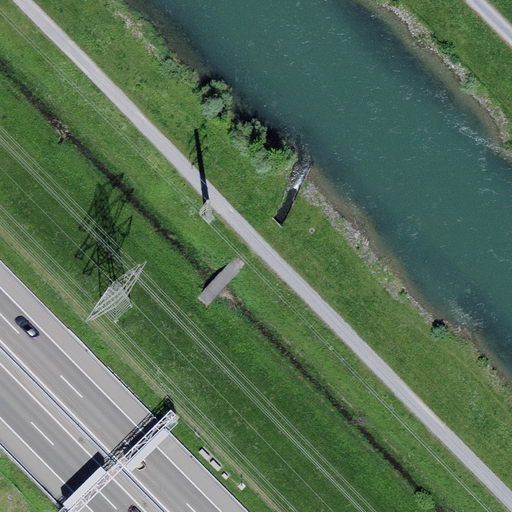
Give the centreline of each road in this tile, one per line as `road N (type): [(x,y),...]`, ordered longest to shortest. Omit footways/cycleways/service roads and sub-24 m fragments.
road 1 (track): [(19,0),(511,502)]
road 2 (motorway): [(195,511),(0,313)]
road 3 (motorway): [(0,390),(119,511)]
